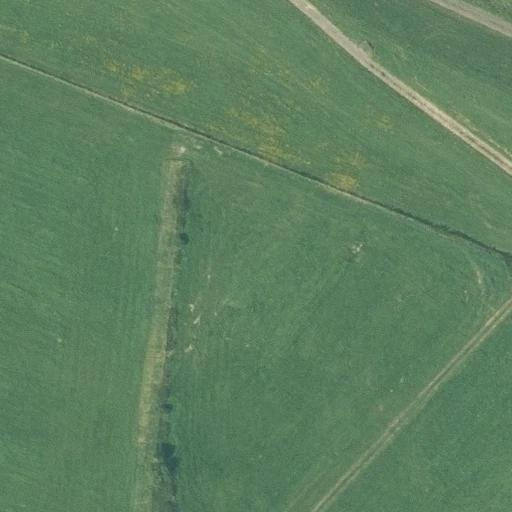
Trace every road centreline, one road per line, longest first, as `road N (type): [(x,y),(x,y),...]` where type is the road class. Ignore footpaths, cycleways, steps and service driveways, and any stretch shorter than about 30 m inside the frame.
road 1 (track): [(511,302),(319,511)]
road 2 (track): [(296,0),(439,122),(511,172)]
